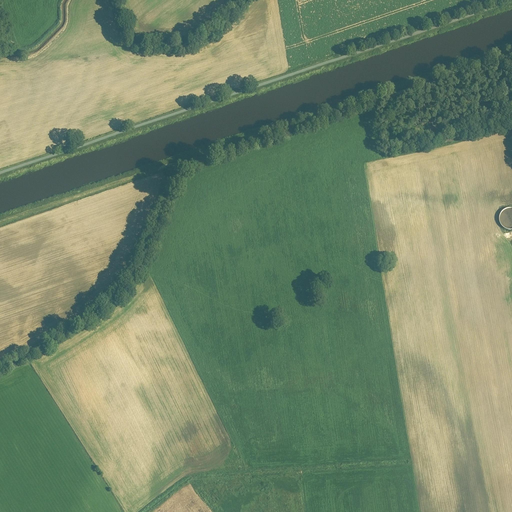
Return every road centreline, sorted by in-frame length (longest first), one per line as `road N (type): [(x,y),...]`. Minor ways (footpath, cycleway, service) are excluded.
road 1 (track): [(511,54),(179,165),(125,287),(100,311),(0,370)]
road 2 (track): [(245,0),(182,49),(121,39),(111,0)]
